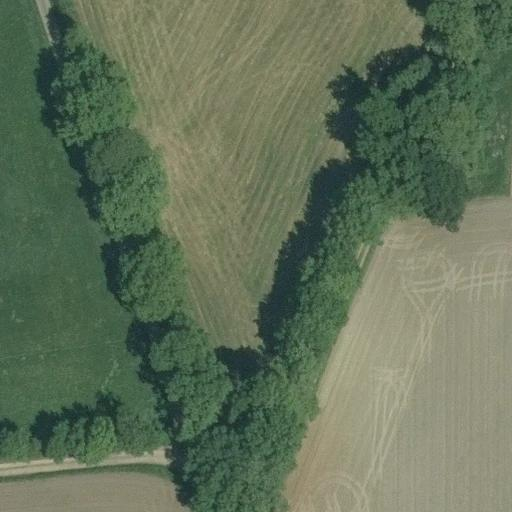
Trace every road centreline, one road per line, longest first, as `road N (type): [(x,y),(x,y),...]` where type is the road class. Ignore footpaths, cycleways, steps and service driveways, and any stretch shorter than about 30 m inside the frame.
road 1 (residential): [(216,511),(42,0)]
road 2 (track): [(0,468),(194,447)]
